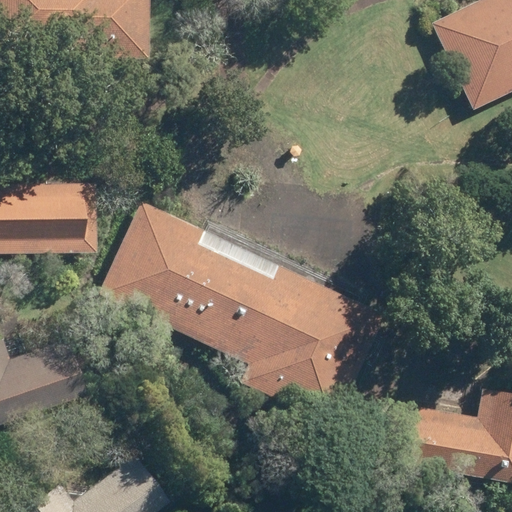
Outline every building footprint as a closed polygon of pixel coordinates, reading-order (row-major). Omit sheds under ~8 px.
[(0,0),(0,54),(143,60),(145,0),(0,0)] [(469,112),(511,91),(511,0),(475,0),(427,23),(469,112)] [(0,183),(0,253),(92,254),(92,184),(0,183)] [(379,317),(349,303),(356,287),(207,218),(200,233),(135,203),(92,295),(242,365),(234,383),(328,426),(345,389),(379,317)] [(0,423),(88,395),(69,338),(5,359),(0,345),(0,423)] [(511,392),(476,389),(474,415),(410,409),(404,472),(511,482),(511,392)] [(78,490),(67,476),(20,511),(152,511),(167,501),(128,451),(78,490)]
